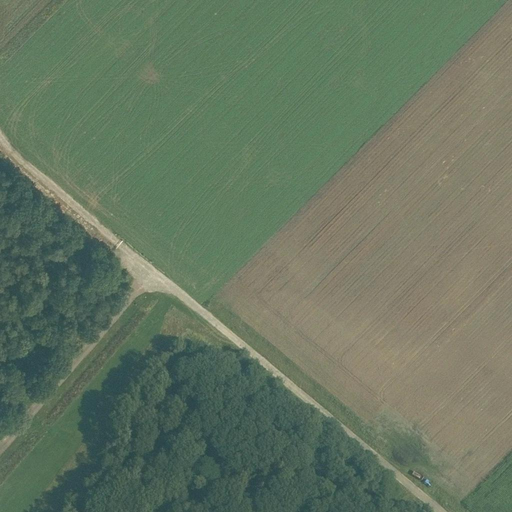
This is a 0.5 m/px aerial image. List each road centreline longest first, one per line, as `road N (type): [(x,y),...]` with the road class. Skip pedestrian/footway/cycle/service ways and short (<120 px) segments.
road 1 (track): [(441,511),(152,271)]
road 2 (track): [(152,271),(0,136)]
